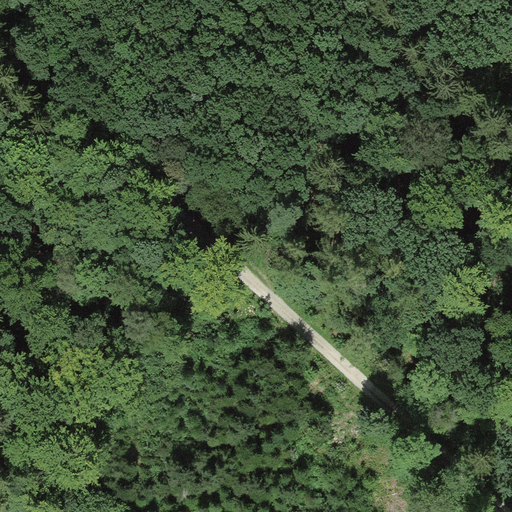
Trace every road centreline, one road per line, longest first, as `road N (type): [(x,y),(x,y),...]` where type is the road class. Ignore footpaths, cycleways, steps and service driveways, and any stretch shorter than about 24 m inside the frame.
road 1 (track): [(0,57),(495,511)]
road 2 (track): [(56,108),(26,275),(3,511)]
